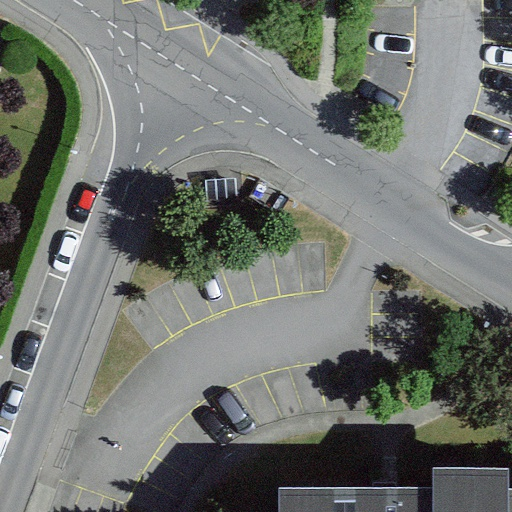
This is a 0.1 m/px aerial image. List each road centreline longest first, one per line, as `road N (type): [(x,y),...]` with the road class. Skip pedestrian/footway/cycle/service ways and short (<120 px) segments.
road 1 (residential): [(176,66),(8,511)]
road 2 (residential): [(176,66),(511,274)]
road 3 (residential): [(73,0),(176,66)]
